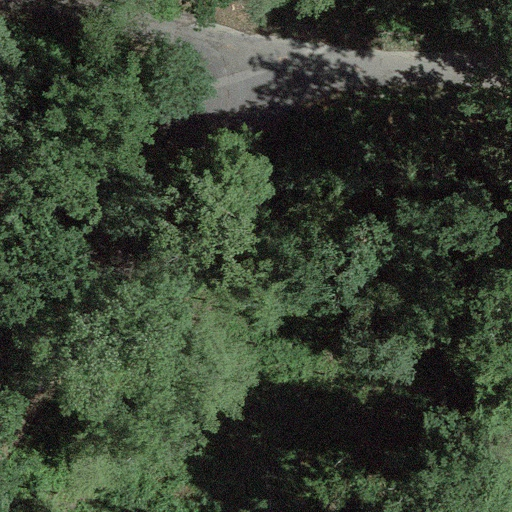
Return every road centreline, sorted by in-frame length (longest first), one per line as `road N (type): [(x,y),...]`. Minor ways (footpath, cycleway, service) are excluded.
road 1 (track): [(258,94),(0,416)]
road 2 (track): [(0,172),(258,94),(304,59)]
road 3 (track): [(99,0),(304,59)]
road 4 (unclassified): [(304,59),(511,69)]
